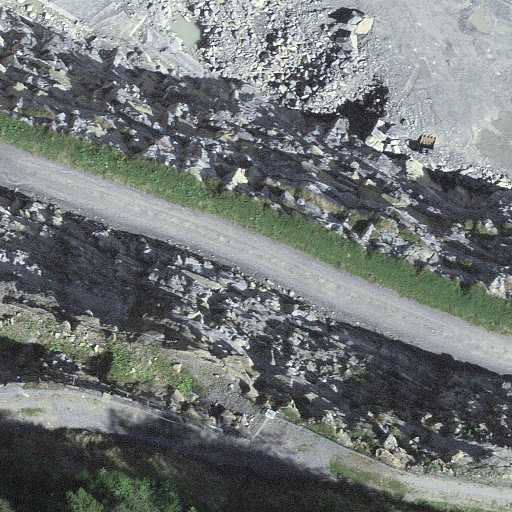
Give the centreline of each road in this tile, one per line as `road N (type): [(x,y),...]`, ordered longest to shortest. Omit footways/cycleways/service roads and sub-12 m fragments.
road 1 (track): [(511,505),(69,413),(0,411)]
road 2 (track): [(0,129),(511,186)]
